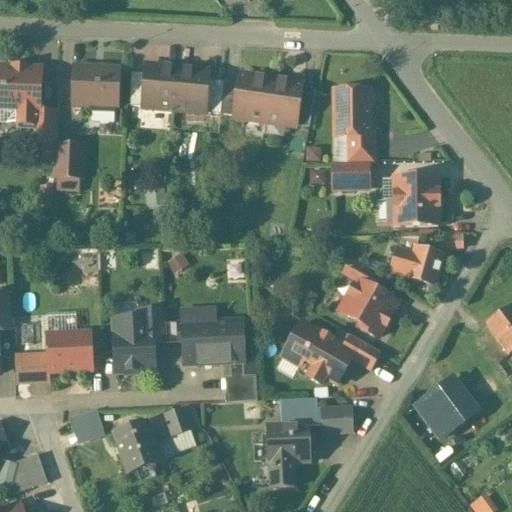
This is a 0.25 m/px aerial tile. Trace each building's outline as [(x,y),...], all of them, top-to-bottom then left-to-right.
[(27,69),(11,68),(11,71),(0,70),(0,123),(34,125),(34,136),(30,139),(30,147),(54,148),(56,114),(39,113),(40,72),(27,72),(27,69)] [(177,69),(157,68),(157,69),(145,68),(144,76),(141,109),(141,110),(173,113),(177,69)] [(197,71),(177,69),(173,113),(204,116),(204,114),(207,82),(208,74),(196,73),(197,71)] [(118,72),(74,71),(72,106),(92,107),(91,123),(114,124),(114,108),(116,108),(118,72)] [(144,76),(130,75),(129,108),(141,109),(144,76)] [(270,81),(251,78),(250,79),(239,77),(238,85),(233,118),(233,120),(264,124),(270,81)] [(290,83),(270,81),(264,124),(295,129),(295,127),(300,95),(301,87),(290,85),(290,83)] [(223,83),(207,82),(204,114),(219,116),(223,83)] [(238,85),(223,83),(219,116),(233,118),(238,85)] [(369,92),(333,92),(334,139),(346,139),(347,165),(367,165),(373,165),(373,137),(370,137),(370,110),(374,106),(374,99),(370,95),(369,92)] [(315,97),(300,95),(295,127),(309,129),(315,97)] [(83,147),(55,146),(54,180),(82,181),(83,147)] [(347,165),(333,165),(333,191),(367,191),(367,165),(347,165)] [(437,180),(394,181),(394,227),(437,226),(437,180)] [(40,186),(40,209),(54,210),(55,186),(40,186)] [(166,187),(146,188),(148,207),(167,205),(166,187)] [(469,229),(445,229),(445,241),(469,241),(469,229)] [(418,239),(401,240),(397,253),(413,257),(415,250),(418,239)] [(149,268),(158,268),(157,250),(147,251),(149,268)] [(415,250),(413,257),(397,253),(391,274),(407,279),(406,280),(433,288),(442,258),(415,250)] [(380,280),(349,262),(341,276),(355,283),(356,282),(373,292),(380,280)] [(373,292),(356,282),(355,283),(345,302),(349,304),(342,316),(360,326),(358,329),(376,340),(383,327),(385,328),(390,318),(388,317),(395,304),(373,292)] [(11,296),(0,296),(0,332),(12,332),(11,296)] [(511,310),(510,308),(486,326),(508,356),(511,352),(511,310)] [(240,324),(215,325),(214,310),(181,312),(184,367),(229,364),(242,364),(240,324)] [(164,311),(140,312),(140,320),(151,319),(152,345),(166,344),(164,311)] [(140,320),(114,321),(115,337),(113,337),(115,373),(154,372),(152,345),(151,319),(140,320)] [(75,330),(75,321),(53,321),(53,331),(75,330)] [(343,348),(302,325),(282,358),(299,368),(296,373),(320,387),(324,380),(336,387),(351,361),(354,355),(343,348)] [(88,336),(47,338),(48,354),(49,373),(90,371),(89,336),(88,336)] [(380,356),(349,338),(343,348),(354,355),(351,361),(370,372),(380,356)] [(49,384),(49,373),(48,354),(15,356),(16,386),(49,384)] [(242,364),(229,364),(230,378),(224,379),(225,405),(256,403),(255,377),(243,378),(242,364)] [(452,381),(416,408),(440,441),(476,413),(452,381)] [(315,401),(279,402),(281,428),(307,427),(307,422),(315,421),(315,412),(315,401)] [(197,426),(190,408),(166,418),(173,436),(197,426)] [(69,420),(79,446),(106,436),(97,409),(69,420)] [(315,412),(315,421),(316,427),(322,427),(323,436),(350,434),(349,411),(315,412)] [(145,424),(113,435),(127,476),(159,465),(145,424)] [(281,428),(277,429),(266,429),(267,465),(269,465),(292,464),(309,463),(308,427),(307,427),(281,428)] [(37,457),(15,464),(7,496),(8,498),(47,484),(37,457)] [(292,464),(269,465),(270,490),(293,489),(292,464)] [(486,495),(470,506),(474,511),(496,511),(498,511),(486,495)]
